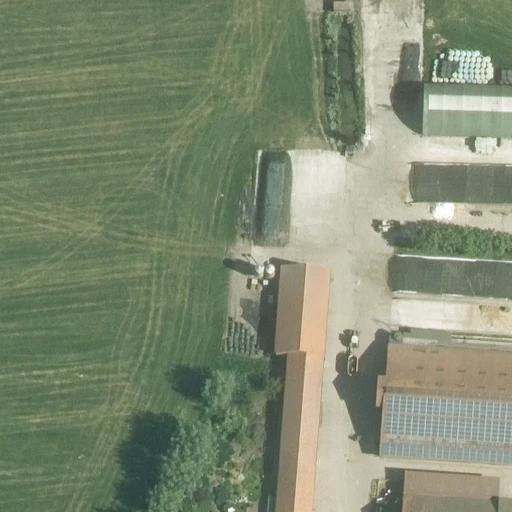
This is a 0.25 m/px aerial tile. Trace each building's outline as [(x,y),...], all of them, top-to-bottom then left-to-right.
[(511,87),(423,85),(421,136),(511,139),(511,87)] [(369,144),(358,143),(358,152),(369,153),(369,144)] [(394,291),(511,298),(511,262),(396,255),(394,291)] [(328,275),(282,272),(275,357),(289,358),(321,361),(328,275)] [(511,359),(388,351),(381,458),(511,467),(511,359)] [(321,361),(289,358),(288,380),(320,383),(321,361)] [(320,383),(288,380),(279,490),(311,492),(320,383)] [(404,480),(403,500),(499,507),(500,487),(404,480)] [(309,511),(311,492),(279,490),(277,511),(309,511)] [(511,511),(511,507),(499,507),(403,500),(401,511),(511,511)]
